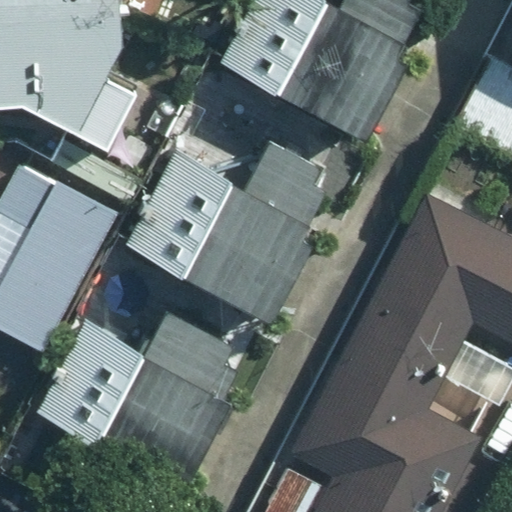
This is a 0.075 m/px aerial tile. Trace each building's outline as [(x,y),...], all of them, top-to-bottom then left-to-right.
[(0,0),(0,108),(24,107),(107,149),(137,93),(107,79),(120,51),(117,0),(0,0)] [(245,0),(213,61),(365,141),(407,61),(394,54),(417,9),(402,1),(402,0),(245,0)] [(511,67),(494,58),(459,128),(511,154),(511,67)] [(214,169),(179,149),(126,243),(268,324),(314,243),(301,235),(326,190),(310,181),(320,163),(269,134),(257,155),(214,169)] [(64,138),(50,162),(127,205),(140,181),(64,138)] [(19,158),(0,193),(0,409),(34,346),(45,352),(120,212),(19,158)] [(429,408),(472,325),(511,346),(511,235),(425,191),(289,454),(258,511),(442,511),(482,435),(429,408)] [(199,293),(142,264),(109,329),(87,318),(39,410),(187,485),(228,404),(218,399),(234,368),(221,362),(233,338),(188,315),(199,293)]
